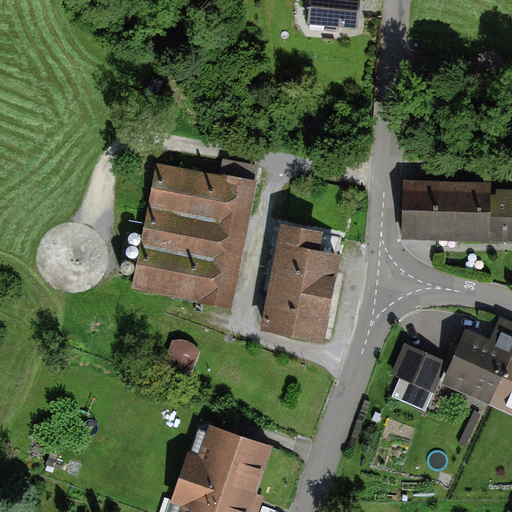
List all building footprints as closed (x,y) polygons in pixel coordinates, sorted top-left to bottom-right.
[(365,0),(308,0),(305,27),(361,35),(365,0)] [(234,309),(259,182),(159,163),(134,289),(234,309)] [(501,182),(400,181),(399,244),(511,245),(511,195),(500,196),(501,182)] [(345,240),(278,228),(260,328),(327,340),(342,257),(345,240)] [(132,246),(134,247),(136,247),(139,246),(140,244),(142,242),(142,240),(142,238),(141,236),(139,235),(138,234),(136,233),(133,234),(131,234),(130,236),(129,238),(128,240),(129,242),(130,244),(132,246)] [(129,260),(131,261),(134,261),(136,260),(138,258),(139,256),(139,254),(139,252),(138,250),(137,249),(135,248),(133,247),(131,247),(129,248),(127,250),(126,252),(126,254),(126,256),(127,258),(129,260)] [(124,274),(126,275),(128,275),(130,274),(132,272),(133,270),(134,268),(134,266),(133,264),(131,263),(129,262),(127,261),(125,262),(123,262),(122,264),(121,266),(120,268),(121,270),(122,272),(124,274)] [(511,419),(511,323),(497,317),(485,344),(465,335),(441,388),(511,419)] [(172,342),(164,363),(193,374),(201,353),(194,346),(183,341),(172,342)] [(444,362),(402,345),(391,373),(433,390),(444,362)] [(250,511),(273,446),(208,423),(198,450),(186,446),(168,500),(187,507),(185,511),(250,511)]
